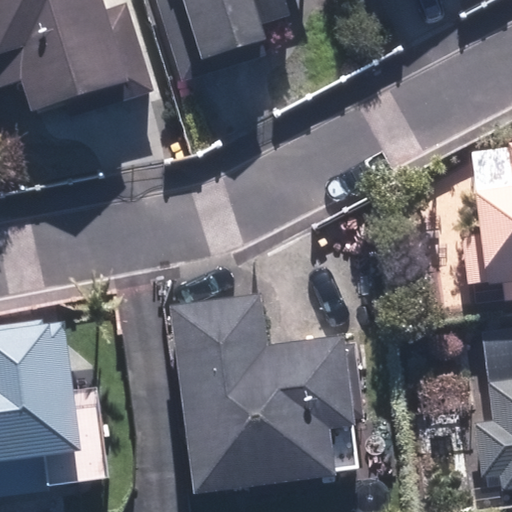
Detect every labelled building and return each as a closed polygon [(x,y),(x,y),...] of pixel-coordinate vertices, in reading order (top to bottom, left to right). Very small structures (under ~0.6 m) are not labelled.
[(124,0),(108,5),(106,0),(0,0),(0,70),(8,94),(30,86),(39,110),(156,69),(131,0),(124,0)] [(189,0),(209,59),(284,34),(275,7),(294,0),(189,0)] [(511,143),(470,147),(479,232),(460,234),(465,281),(500,277),(502,298),(511,297),(511,143)] [(266,294),(179,305),(202,493),(377,471),(360,334),(272,344),(266,294)] [(0,493),(112,480),(100,381),(84,383),(76,317),(0,326),(0,493)] [(511,328),(480,331),(486,416),(472,417),(477,489),(511,486),(511,328)]
